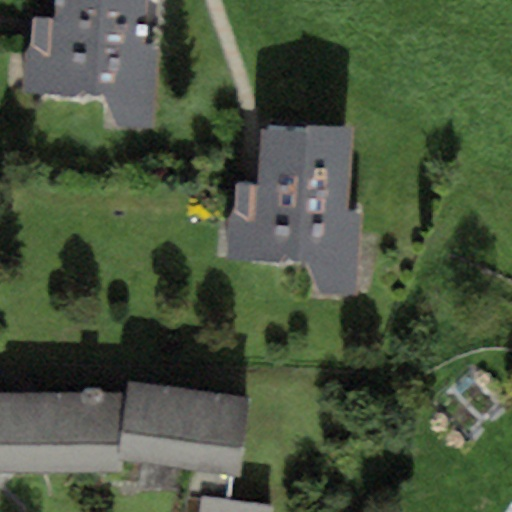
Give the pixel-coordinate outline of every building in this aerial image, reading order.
[(157,0),(44,0),(34,90),(145,103),(157,0)] [(361,133),(269,126),(259,256),(351,263),(361,133)] [(260,392),(136,380),(128,460),(252,473),(260,392)] [(114,401),(0,403),(0,467),(115,464),(114,401)] [(279,511),(280,511),(190,500),(188,511),(279,511)]
